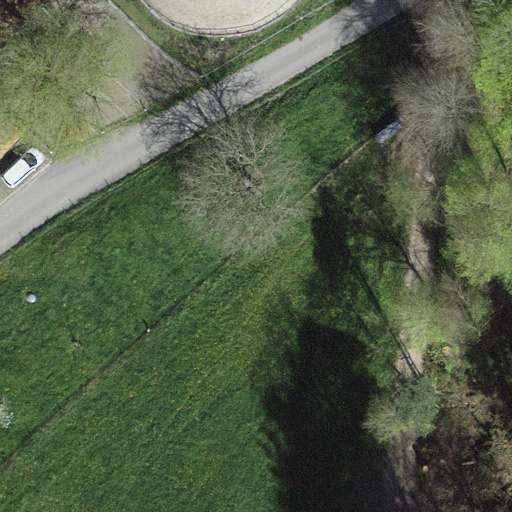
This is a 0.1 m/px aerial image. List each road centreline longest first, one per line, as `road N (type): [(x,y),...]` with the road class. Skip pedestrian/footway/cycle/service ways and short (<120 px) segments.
road 1 (track): [(393,511),(451,0)]
road 2 (track): [(390,0),(105,164),(0,234)]
